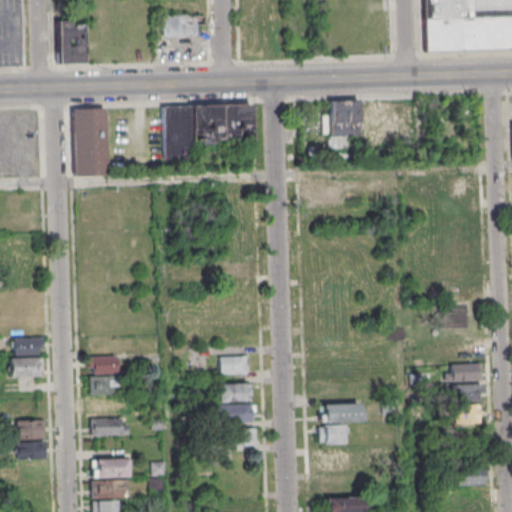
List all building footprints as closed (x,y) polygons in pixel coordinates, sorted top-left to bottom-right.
[(511,0),(422,0),(423,51),(511,50),(511,0)] [(196,36),(196,15),(160,15),(160,36),(196,36)] [(83,63),(83,20),(55,20),(55,63),(83,63)] [(329,101),(329,149),(350,149),(350,139),(358,139),(358,101),(329,101)] [(162,107),(191,106),(193,160),(164,160),(162,107)] [(105,176),(105,107),(71,107),(71,176),(105,176)] [(473,174),(448,174),(448,191),(473,191),(473,174)] [(348,204),(348,184),(309,184),(309,204),(348,204)] [(475,217),(446,217),(446,236),(475,236),(475,217)] [(476,277),(476,258),(437,258),(437,277),(476,277)] [(247,277),(247,260),(225,260),(225,277),(247,277)] [(9,297),(9,312),(36,312),(36,296),(9,297)] [(13,318),(13,333),(36,333),(36,318),(13,318)] [(40,356),(40,337),(10,337),(10,356),(40,356)] [(476,342),(441,342),(441,360),(476,360),(476,342)] [(218,374),(245,374),(245,356),(218,356),(218,374)] [(40,377),(40,357),(7,357),(7,377),(40,377)] [(116,357),(87,357),(87,374),(116,374),(116,357)] [(449,380),(479,380),(479,363),(449,363),(449,380)] [(88,414),(122,414),(122,395),(118,395),(118,376),(88,376),(88,396),(88,414)] [(320,394),(356,394),(356,376),(320,376),(320,394)] [(246,383),(216,383),(216,401),(246,401),(246,383)] [(481,401),(481,384),(451,384),(451,401),(481,401)] [(212,404),(212,421),(247,421),(247,404),(212,404)] [(361,421),(361,404),(317,404),(317,421),(361,421)] [(454,404),(454,423),(481,423),(481,404),(454,404)] [(125,435),(125,418),(89,418),(89,435),(125,435)] [(15,419),(15,437),(42,437),(42,419),(15,419)] [(317,425),(317,443),(343,443),(343,425),(317,425)] [(254,446),(254,428),(216,428),(216,446),(254,446)] [(43,441),(15,441),(15,459),(43,459),(43,441)] [(319,470),(360,470),(360,452),(319,452),(319,470)] [(90,458),(90,480),(90,498),(126,497),(126,478),(129,478),(129,458),(90,458)] [(456,485),(484,485),(484,466),(456,466),(456,485)] [(359,477),(323,477),(323,494),(359,494),(359,477)] [(150,490),(160,490),(160,480),(151,480),(150,490)] [(323,511),(361,511),(361,497),(323,497),(323,511)] [(91,500),(90,511),(121,511),(121,500),(91,500)] [(214,511),(250,511),(251,501),(215,501),(214,511)]
